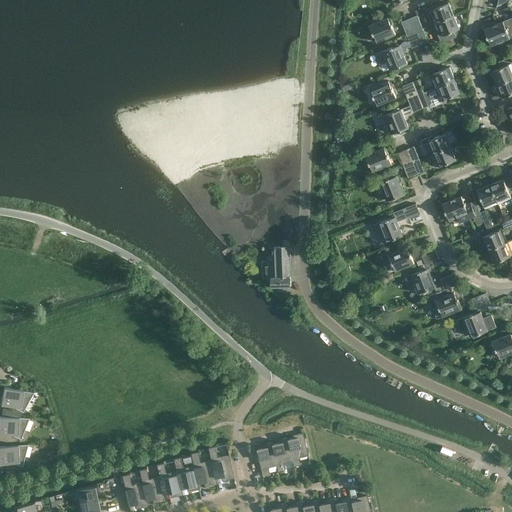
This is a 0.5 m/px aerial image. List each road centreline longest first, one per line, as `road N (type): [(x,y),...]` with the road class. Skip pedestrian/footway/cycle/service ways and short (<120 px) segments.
road 1 (unclassified): [(312,60),(304,234),(312,303),(383,363),(511,422)]
road 2 (unclassified): [(270,377),(139,263),(57,225),(0,211)]
road 3 (unclassified): [(511,479),(467,452),(270,377)]
road 4 (residential): [(511,282),(490,282),(455,260),(429,205),(434,186),(507,155)]
road 5 (residential): [(251,493),(238,424),(270,377)]
